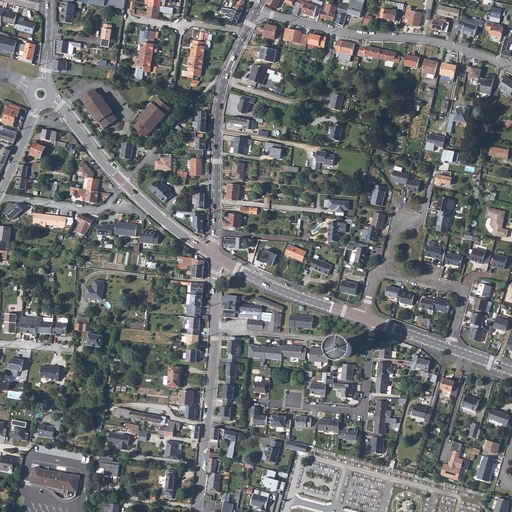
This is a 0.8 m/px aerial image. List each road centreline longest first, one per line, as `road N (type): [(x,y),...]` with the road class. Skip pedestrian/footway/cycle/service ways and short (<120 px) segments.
road 1 (residential): [(511,71),(427,41),(333,31),(256,9)]
road 2 (tertiary): [(256,9),(219,98),(215,235),(207,251)]
road 3 (tertiary): [(207,251),(124,184),(62,108)]
road 4 (tertiary): [(215,328),(196,511)]
road 5 (residential): [(373,322),(364,412),(291,406)]
road 6 (tertiary): [(363,318),(222,260)]
road 7 (residential): [(0,196),(96,211),(115,195)]
road 8 (residential): [(215,328),(334,335)]
